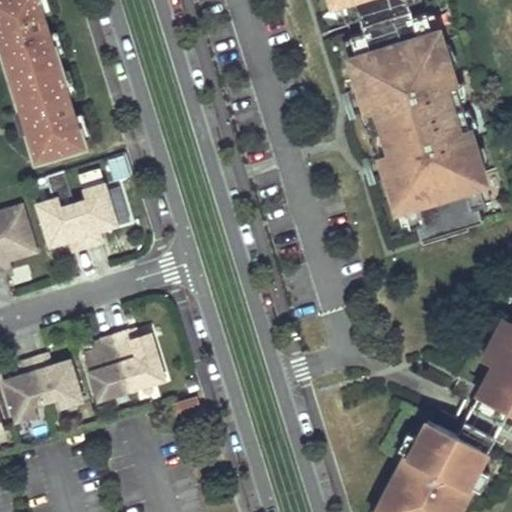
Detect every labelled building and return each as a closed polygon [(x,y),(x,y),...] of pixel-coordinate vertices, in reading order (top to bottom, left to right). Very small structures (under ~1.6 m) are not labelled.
[(37,160),(87,145),(81,124),(76,126),(63,85),(68,83),(56,42),(51,44),(39,2),(43,0),(0,0),(0,39),(3,48),(21,108),(27,130),(37,160)] [(421,12),(417,0),(335,0),(341,18),(348,16),(349,19),(356,16),(360,31),(353,33),(354,36),(347,38),(357,70),(363,89),(364,91),(378,87),(382,100),(368,104),(369,107),(375,126),(378,135),(384,155),(385,157),(398,153),(403,166),(389,170),(390,173),(395,192),(405,223),(412,221),(413,224),(420,222),(424,236),(485,217),(480,203),(488,201),(487,198),(493,196),(483,164),(478,145),(477,143),(463,147),(459,134),(473,129),(472,127),(466,108),(463,98),(457,79),(456,77),(442,81),(438,68),(452,64),(452,61),(445,42),(436,10),(429,13),(428,10),(421,12)] [(436,10),(432,0),(417,0),(421,12),(428,10),(429,13),(436,10)] [(360,31),(356,16),(349,19),(348,16),(341,18),(347,38),(354,36),(353,33),(360,31)] [(452,61),(459,59),(459,57),(458,55),(458,53),(456,51),(455,48),(453,46),(451,44),(449,42),(448,41),(445,42),(452,61)] [(456,77),(452,64),(438,68),(442,81),(456,77)] [(355,89),(356,91),(363,89),(357,70),(355,70),(354,72),(354,75),(353,77),(353,79),(353,81),(353,83),(354,85),(354,88),(355,89)] [(465,78),(465,77),(457,79),(463,98),(466,98),(466,96),(467,93),(467,91),(467,89),(467,87),(467,85),(467,82),(466,80),(465,78)] [(382,100),(378,87),(364,91),(368,104),(382,100)] [(369,107),(361,109),(362,111),(363,115),(364,117),(365,119),(365,120),(367,122),(369,124),(371,125),(372,127),(375,126),(369,107)] [(472,127),(480,125),(479,122),(478,119),(477,117),(476,115),(475,114),(474,112),(472,110),(470,108),(468,107),(466,108),(472,127)] [(21,132),(27,130),(21,108),(14,110),(21,132)] [(477,143),(473,129),(459,134),(463,147),(477,143)] [(375,155),(376,157),(384,155),(378,135),(375,136),(375,138),(374,141),(374,143),(374,146),(374,147),(374,149),(374,151),(375,153),(375,155)] [(486,144),(485,143),(478,145),(483,164),(486,164),(487,162),(487,159),(488,157),(488,154),(488,151),(487,148),(487,146),(486,144)] [(398,153),(385,157),(389,170),(403,166),(398,153)] [(112,179),(129,176),(125,154),(108,157),(112,179)] [(54,196),(70,191),(64,170),(48,175),(54,196)] [(390,173),(382,175),(382,177),(383,179),(383,181),(384,183),(385,184),(386,185),(388,188),(389,190),(391,192),(393,192),(395,192),(390,173)] [(86,188),(88,199),(75,203),(88,246),(102,242),(98,229),(118,223),(106,183),(86,188)] [(73,251),(88,246),(75,203),(62,207),(58,198),(38,204),(51,244),(70,238),(73,251)] [(38,252),(23,205),(0,212),(0,274),(4,274),(1,263),(10,260),(38,252)] [(13,271),(10,260),(1,263),(4,274),(13,271)] [(491,364),(511,324),(511,320),(506,317),(497,335),(500,336),(496,344),(493,342),(484,360),(491,364)] [(511,324),(491,364),(494,365),(480,393),(455,380),(448,392),(463,400),(471,404),(462,423),(453,418),(439,411),(433,421),(427,418),(418,435),(415,433),(406,451),(390,481),(394,483),(380,510),(383,511),(459,511),(473,486),(483,469),(480,467),(509,411),(511,412),(511,324)] [(142,335),(140,327),(130,330),(133,338),(142,335)] [(133,338),(130,330),(116,335),(133,390),(165,380),(151,333),(142,335),(133,338)] [(101,400),(133,390),(116,335),(102,340),(104,347),(96,350),(86,353),(101,400)] [(93,342),(96,350),(104,347),(102,340),(93,342)] [(53,367),(49,355),(35,361),(47,401),(62,397),(66,408),(84,402),(72,361),(53,367)] [(34,406),(47,401),(35,361),(21,365),(24,376),(5,382),(18,423),(37,416),(34,406)] [(179,417),(201,410),(198,398),(175,403),(179,417)] [(463,400),(453,418),(462,423),(471,404),(463,400)] [(415,433),(408,430),(399,447),(406,451),(415,433)] [(490,473),(483,469),(473,486),(481,490),(490,473)]
